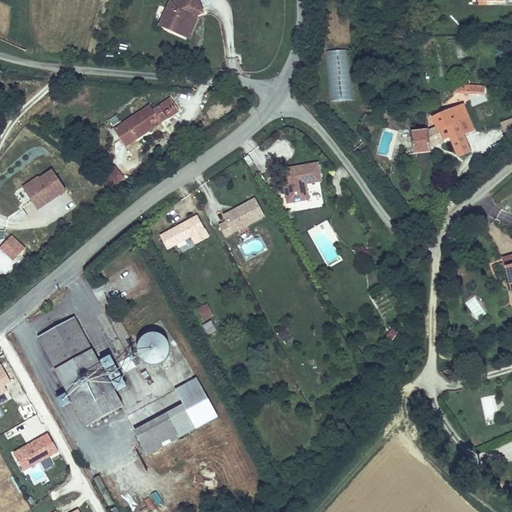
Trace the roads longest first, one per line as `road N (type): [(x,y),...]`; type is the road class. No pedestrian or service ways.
road 1 (unknown): [(10,311),(75,433),(98,441),(133,425),(150,401),(72,259)]
road 2 (tertiary): [(0,321),(175,178),(256,126),(281,96)]
road 3 (residential): [(281,96),(220,76),(73,68),(0,55)]
road 4 (residential): [(511,161),(449,213),(432,252),(425,376)]
road 5 (track): [(489,511),(433,455),(407,399)]
